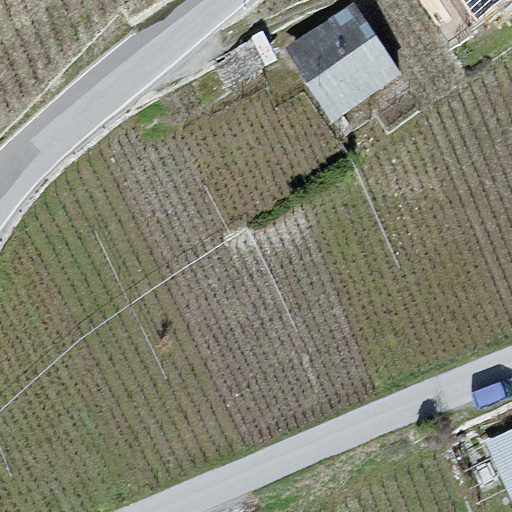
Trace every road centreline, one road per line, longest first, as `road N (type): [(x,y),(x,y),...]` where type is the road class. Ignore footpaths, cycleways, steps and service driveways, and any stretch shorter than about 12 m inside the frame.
road 1 (unclassified): [(165,511),(511,364)]
road 2 (unclassified): [(0,198),(231,0)]
